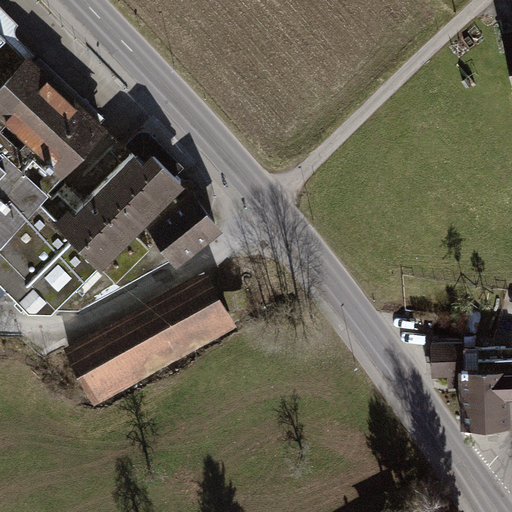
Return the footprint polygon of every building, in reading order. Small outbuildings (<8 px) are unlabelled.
[(16,19),(0,2),(0,279),(26,305),(54,306),(98,261),(116,277),(149,244),(135,229),(184,178),(174,170),(182,163),(154,131),(150,128),(146,126),(141,126),(136,129),(126,140),(132,147),(82,197),(62,178),(66,173),(61,169),(106,123),(99,117),(104,114),(15,33),(13,30),(13,27),(14,23),(16,19)] [(511,27),(501,30),(511,77),(511,27)] [(147,220),(176,259),(221,226),(192,187),(147,220)] [(194,273),(62,345),(94,400),(237,322),(208,269),(194,273)] [(464,339),(430,340),(432,375),(458,374),(460,424),(511,423),(510,393),(511,392),(511,345),(464,346),(464,339)]
